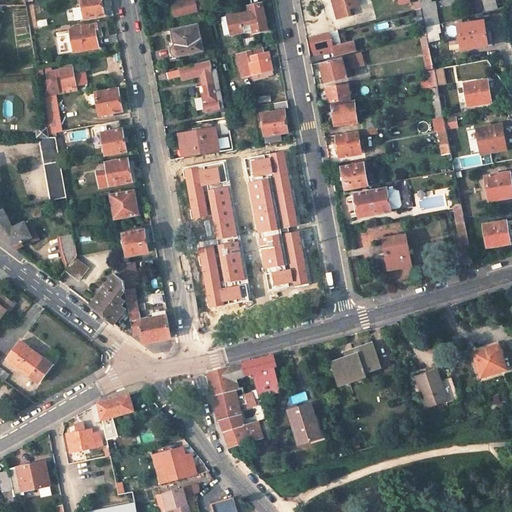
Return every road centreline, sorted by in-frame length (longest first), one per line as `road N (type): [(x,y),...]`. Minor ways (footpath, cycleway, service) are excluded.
road 1 (unclassified): [(125,0),(192,360)]
road 2 (unclassified): [(284,0),(344,322)]
road 3 (unclassified): [(0,258),(144,372)]
road 4 (tertiary): [(511,273),(344,322)]
road 5 (tertiary): [(0,442),(94,388),(144,372)]
road 6 (tertiary): [(344,322),(192,360)]
